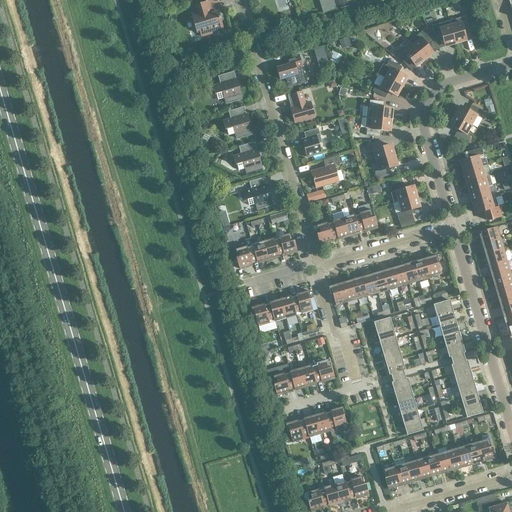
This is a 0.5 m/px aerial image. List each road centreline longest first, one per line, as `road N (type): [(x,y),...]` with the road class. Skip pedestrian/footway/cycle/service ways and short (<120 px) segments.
road 1 (secondary): [(124,511),(0,89)]
road 2 (residential): [(238,0),(318,262)]
road 3 (residential): [(454,228),(423,127),(426,111),(441,89),(511,66)]
road 4 (residential): [(511,429),(454,228)]
road 5 (residential): [(318,262),(454,228)]
road 6 (residential): [(358,388),(318,262)]
road 7 (residential): [(396,511),(511,476)]
